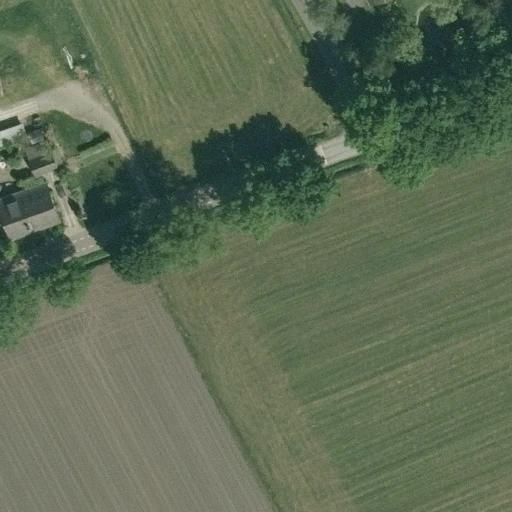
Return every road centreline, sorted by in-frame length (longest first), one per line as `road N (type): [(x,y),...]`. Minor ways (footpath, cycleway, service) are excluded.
road 1 (tertiary): [(372,134),(0,273)]
road 2 (unclassified): [(372,134),(300,0)]
road 3 (tertiary): [(511,86),(372,134)]
